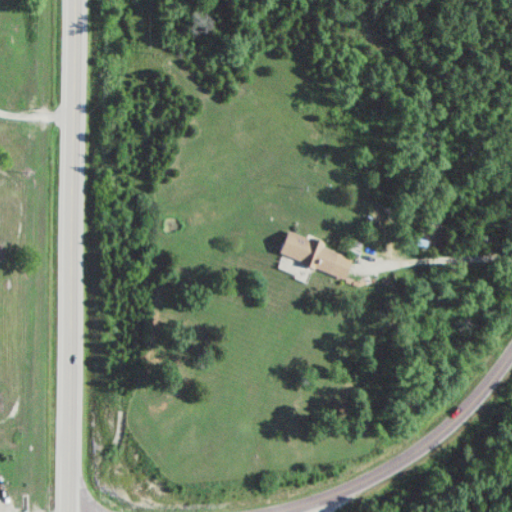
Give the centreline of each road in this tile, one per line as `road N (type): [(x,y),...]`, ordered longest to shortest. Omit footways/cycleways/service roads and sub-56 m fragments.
road 1 (primary): [(69,511),(74,0)]
road 2 (residential): [(511,350),(471,401),(380,472),(276,511)]
